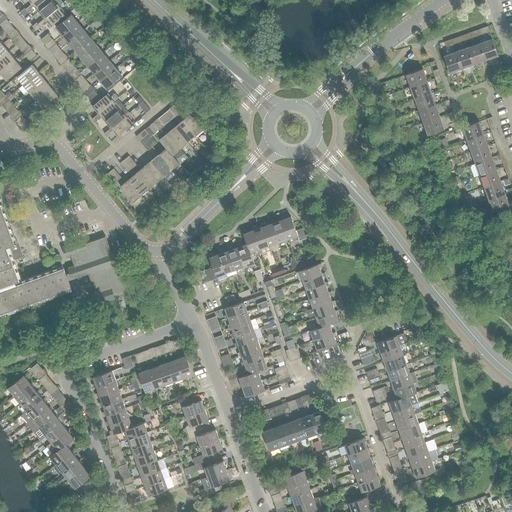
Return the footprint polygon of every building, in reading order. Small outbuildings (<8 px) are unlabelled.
[(51,0),(36,0),(31,4),(25,9),(24,8),(20,12),(23,16),(32,10),(31,8),(33,6),(37,12),(51,0)] [(51,0),(37,12),(43,19),(59,6),(63,3),(60,0),(51,0)] [(65,13),(59,6),(43,19),(37,24),(36,23),(32,26),(35,31),(44,24),(43,23),(45,21),(50,26),(65,13)] [(55,27),(62,35),(77,22),(71,14),(55,27)] [(83,30),(77,22),(62,35),(68,43),(83,30)] [(68,43),(74,50),(90,38),(83,30),(68,43)] [(96,45),(90,38),(74,50),(81,58),(96,45)] [(491,39),(479,43),(485,60),(498,56),(491,39)] [(479,43),(467,47),(473,65),(485,60),(479,43)] [(0,58),(8,52),(2,44),(0,45),(0,58)] [(81,58),(87,66),(103,53),(96,45),(81,58)] [(467,47),(455,52),(461,69),(473,65),(467,47)] [(0,58),(0,71),(14,60),(8,52),(0,58)] [(461,69),(455,52),(443,56),(449,73),(461,69)] [(109,61),(103,53),(87,66),(93,73),(109,61)] [(142,61),(139,56),(133,60),(137,65),(142,61)] [(21,67),(14,60),(0,71),(0,73),(6,80),(21,67)] [(93,73),(100,81),(115,68),(109,61),(93,73)] [(16,77),(23,85),(38,72),(31,64),(16,77)] [(115,68),(100,81),(106,89),(122,76),(115,68)] [(422,69),(405,75),(410,88),(427,81),(422,69)] [(437,85),(442,83),(437,69),(432,71),(437,85)] [(25,96),(29,93),(44,80),(38,72),(23,85),(18,89),(25,96)] [(29,93),(35,100),(51,88),(44,80),(29,93)] [(427,81),(410,88),(414,99),(431,93),(427,81)] [(57,95),(51,88),(35,100),(42,108),(57,95)] [(431,93),(414,99),(418,111),(435,105),(431,93)] [(92,106),(98,114),(117,98),(119,97),(116,94),(111,98),(107,94),(92,106)] [(98,114),(92,119),(94,122),(98,119),(97,118),(100,116),(104,121),(123,105),(117,98),(98,114)] [(104,121),(110,128),(125,116),(129,113),(123,105),(104,121)] [(435,105),(418,111),(422,123),(439,117),(435,105)] [(190,114),(182,121),(195,136),(203,130),(190,114)] [(132,123),(125,116),(110,128),(104,133),(106,137),(110,134),(109,133),(112,130),(116,136),(132,123)] [(439,117),(422,123),(427,135),(444,129),(439,117)] [(32,122),(29,119),(20,126),(23,129),(32,122)] [(187,142),(195,136),(182,121),(174,127),(187,142)] [(479,121),(462,128),(466,140),(483,134),(479,121)] [(187,142),(174,127),(167,133),(179,149),(187,142)] [(139,141),(148,134),(144,129),(135,137),(139,141)] [(183,153),(179,149),(167,133),(159,140),(166,148),(175,159),(183,153)] [(139,141),(143,146),(152,138),(148,134),(139,141)] [(483,134),(466,140),(470,151),(488,145),(483,134)] [(156,143),(152,138),(143,146),(147,151),(156,143)] [(438,141),(440,148),(448,145),(445,138),(438,141)] [(470,151),(475,163),(492,157),(488,145),(470,151)] [(166,148),(158,154),(171,170),(179,163),(175,159),(166,148)] [(171,170),(158,154),(150,161),(163,176),(171,170)] [(136,165),(128,156),(124,160),(131,169),(136,165)] [(475,163),(479,175),(496,169),(492,157),(475,163)] [(131,169),(124,160),(119,163),(126,173),(131,169)] [(150,161),(143,167),(156,182),(163,176),(150,161)] [(143,167),(135,174),(148,189),(156,182),(143,167)] [(120,178),(113,168),(108,172),(116,182),(120,178)] [(479,175),(483,187),(500,181),(496,169),(479,175)] [(108,172),(103,176),(111,185),(116,182),(108,172)] [(135,174),(127,180),(140,195),(148,189),(135,174)] [(133,202),(140,195),(127,180),(120,186),(133,202)] [(483,187),(488,199),(505,193),(500,181),(483,187)] [(505,193),(488,199),(492,211),(509,205),(505,193)] [(462,206),(465,205),(467,204),(464,195),(462,195),(459,197),(462,206)] [(0,316),(71,291),(68,280),(87,274),(86,271),(76,274),(73,265),(68,267),(69,273),(65,274),(62,265),(21,280),(9,246),(16,243),(5,211),(0,196),(0,316)] [(280,220),(287,239),(297,236),(290,217),(284,219),(283,216),(279,217),(280,220)] [(270,221),(271,223),(278,242),(287,239),(280,220),(274,222),(273,219),(270,221)] [(260,224),(262,227),(268,246),(278,242),(271,223),(265,226),(264,223),(260,224)] [(268,246),(262,227),(256,229),(255,226),(251,227),(252,230),(259,249),(261,254),(270,251),(268,246)] [(302,228),(296,230),(299,241),(306,239),(302,228)] [(242,231),(246,244),(247,244),(250,253),(259,249),(252,230),(246,232),(245,229),(242,231)] [(86,271),(87,274),(97,301),(132,289),(131,287),(133,286),(122,253),(112,256),(105,236),(66,249),(64,253),(65,257),(70,256),(73,265),(76,274),(86,271)] [(236,244),(237,247),(244,266),(254,263),(250,253),(247,244),(246,244),(241,246),(240,243),(236,244)] [(227,248),(228,251),(235,270),(244,266),(237,247),(231,249),(230,247),(227,248)] [(217,251),(218,254),(225,273),(227,277),(236,273),(235,270),(228,251),(222,253),(221,250),(217,251)] [(209,258),(212,267),(216,277),(225,273),(218,254),(212,256),(211,253),(208,255),(209,257),(209,258)] [(299,271),(302,280),(321,274),(321,273),(319,268),(322,266),(320,263),(318,264),(299,271)] [(212,267),(207,269),(211,280),(216,278),(216,277),(212,267)] [(211,280),(207,269),(201,271),(205,283),(211,280)] [(302,280),(305,290),(324,283),(322,277),(325,276),(324,272),(321,273),(321,274),(302,280)] [(305,290),(309,299),(328,292),(326,286),(328,285),(327,282),(324,283),(305,290)] [(309,299),(312,309),(331,302),(329,296),(332,295),(331,291),(328,292),(309,299)] [(235,300),(233,295),(225,298),(227,303),(235,300)] [(227,307),(224,308),(226,315),(223,316),(225,319),(227,318),(246,311),(243,301),(227,307)] [(314,315),(315,318),(335,311),(334,311),(332,305),(335,304),(334,301),(331,302),(312,309),(307,310),(309,316),(314,315)] [(337,310),(334,311),(335,311),(315,318),(319,327),(331,323),(338,321),(336,314),(339,313),(337,310)] [(228,328),(231,327),(250,320),(246,311),(227,318),(229,324),(227,325),(228,328)] [(211,331),(220,328),(216,316),(207,320),(211,331)] [(253,330),(250,320),(231,327),(233,333),(230,334),(231,338),(234,337),(253,330)] [(333,326),(331,323),(319,327),(309,331),(313,340),(332,333),(330,327),(333,326)] [(235,347),(237,346),(257,339),(253,330),(234,337),(236,343),(233,344),(235,347)] [(335,332),(332,333),(313,340),(316,350),(335,343),(333,337),(336,336),(335,332)] [(376,343),(380,352),(399,345),(408,342),(404,333),(396,336),(377,342),(376,343)] [(217,349),(218,349),(227,346),(223,335),(213,338),(217,349)] [(260,349),(257,339),(237,346),(240,352),(237,353),(238,357),(241,356),(241,355),(260,349)] [(175,350),(172,341),(172,340),(166,342),(170,352),(175,350)] [(402,355),(399,345),(380,352),(383,362),(402,355)] [(300,358),(300,356),(296,346),(290,348),(295,360),(300,358)] [(157,357),(154,348),(153,347),(147,349),(151,359),(157,357)] [(290,348),(288,349),(285,350),(289,362),(295,360),(290,348)] [(241,366),(244,365),(263,358),(260,349),(241,355),(241,356),(243,361),(240,362),(241,366)] [(358,354),(360,359),(371,355),(369,350),(358,354)] [(220,357),(224,368),(234,365),(230,353),(220,357)] [(138,363),(135,354),(134,354),(129,356),(132,366),(138,363)] [(373,361),(371,355),(360,359),(362,365),(373,361)] [(406,364),(402,355),(383,362),(387,371),(406,364)] [(125,368),(132,366),(129,356),(121,359),(125,368)] [(185,356),(175,359),(182,378),(192,375),(185,356)] [(267,368),(263,358),(244,365),(246,371),(244,372),(245,375),(257,371),(267,368)] [(182,378),(175,359),(166,363),(173,382),(182,378)] [(166,363),(157,366),(164,385),(173,382),(166,363)] [(387,371),(390,380),(409,373),(406,364),(387,371)] [(276,375),(287,370),(285,365),(274,369),(276,375)] [(147,369),(154,388),(164,385),(157,366),(147,369)] [(365,372),(367,378),(378,374),(376,368),(365,372)] [(154,388),(147,369),(138,373),(145,392),(154,388)] [(93,388),(96,387),(115,380),(111,370),(92,377),(94,383),(91,384),(93,388)] [(278,380),(289,376),(287,370),(276,375),(278,380)] [(229,381),(238,378),(236,371),(226,375),(229,381)] [(238,378),(241,387),(261,380),(257,371),(245,375),(238,378)] [(409,373),(390,380),(393,390),(413,383),(417,381),(414,372),(409,373)] [(369,384),(380,380),(378,374),(367,378),(369,384)] [(7,388),(13,396),(29,383),(23,375),(7,388)] [(134,390),(139,388),(135,377),(130,379),(132,385),(133,389),(134,390)] [(96,397),(99,396),(118,389),(115,380),(96,387),(98,393),(95,394),(96,397)] [(264,390),(261,380),(241,387),(245,397),(264,390)] [(13,396),(20,404),(35,391),(29,383),(13,396)] [(416,393),(413,383),(393,390),(397,399),(407,395),(408,396),(413,393),(416,393)] [(372,391),(374,397),(385,393),(383,387),(372,391)] [(121,399),(118,389),(99,396),(101,402),(98,403),(99,407),(102,406),(102,405),(121,399)] [(20,404),(26,412),(42,399),(35,391),(20,404)] [(387,398),(385,393),(374,397),(376,403),(387,398)] [(407,395),(397,399),(388,402),(392,412),(411,405),(417,403),(413,393),(408,396),(407,395)] [(141,409),(145,407),(141,396),(137,397),(141,409)] [(182,407),(185,416),(204,409),(201,400),(191,403),(189,397),(176,402),(178,408),(182,407)] [(26,412),(32,419),(48,407),(42,399),(26,412)] [(103,416),(106,415),(125,408),(121,399),(102,405),(102,406),(104,411),(102,412),(103,416)] [(414,414),(411,405),(392,412),(395,421),(414,414)] [(27,424),(33,431),(54,415),(48,407),(27,424)] [(128,417),(125,408),(106,415),(108,421),(105,422),(106,425),(109,424),(128,417)] [(208,419),(204,409),(185,416),(188,426),(184,427),(186,433),(200,428),(198,423),(208,419)] [(319,411),(309,415),(316,434),(326,430),(319,411)] [(414,414),(395,421),(398,430),(418,423),(414,414)] [(450,420),(448,414),(442,416),(444,422),(450,420)] [(60,422),(54,415),(33,431),(40,440),(45,436),(44,435),(60,422)] [(316,434),(309,415),(300,418),(307,437),(316,434)] [(112,434),(124,430),(124,429),(131,427),(131,426),(128,417),(109,424),(111,430),(108,431),(110,435),(112,434)] [(300,418),(290,421),(297,440),(307,437),(300,418)] [(297,440),(290,421),(281,425),(288,444),(297,440)] [(44,435),(45,436),(51,443),(67,430),(60,422),(44,435)] [(143,422),(131,426),(131,427),(124,429),(124,430),(128,439),(147,432),(143,422)] [(418,423),(398,430),(402,440),(421,433),(418,423)] [(281,425),(272,428),(278,447),(288,444),(281,425)] [(196,436),(199,446),(219,439),(215,429),(202,434),(200,428),(186,433),(188,439),(196,436)] [(278,447),(272,428),(262,432),(269,451),(278,447)] [(73,438),(67,430),(51,443),(46,446),(52,454),(65,444),(73,438)] [(128,439),(131,448),(150,441),(147,432),(128,439)] [(402,440),(405,449),(424,442),(421,433),(402,440)] [(457,433),(451,435),(453,441),(459,439),(457,433)] [(344,445),(347,454),(366,447),(363,438),(344,445)] [(222,448),(219,439),(199,446),(203,455),(192,459),(194,465),(207,460),(205,454),(222,448)] [(153,451),(150,441),(131,448),(134,458),(153,451)] [(405,449),(409,458),(428,452),(424,442),(405,449)] [(49,457),(55,465),(71,452),(65,444),(52,454),(49,457)] [(370,457),(366,447),(347,454),(351,463),(370,457)] [(134,458),(138,467),(157,460),(153,451),(134,458)] [(77,460),(71,452),(55,465),(61,472),(77,460)] [(431,461),(428,452),(409,458),(412,468),(431,461)] [(351,474),(354,473),(373,466),(370,457),(351,463),(353,469),(349,471),(351,474)] [(61,472),(68,480),(84,468),(77,460),(61,472)] [(160,469),(157,460),(138,467),(141,476),(160,469)] [(203,468),(207,477),(226,470),(222,461),(209,465),(207,460),(194,465),(196,470),(203,468)] [(435,471),(431,461),(412,468),(415,478),(435,471)] [(376,475),(373,466),(354,473),(357,482),(376,475)] [(90,476),(84,468),(68,480),(74,488),(90,476)] [(141,476),(144,486),(163,479),(160,469),(141,476)] [(229,480),(226,470),(207,477),(210,487),(199,490),(202,496),(215,492),(213,486),(229,480)] [(287,487),(306,480),(303,470),(284,477),(287,487)] [(380,485),(376,475),(357,482),(361,492),(362,491),(364,497),(367,496),(376,493),(374,487),(380,485)] [(167,489),(163,479),(144,486),(148,495),(167,489)] [(287,487),(290,496),(309,489),(306,480),(287,487)] [(290,496),(294,505),(313,499),(309,489),(290,496)] [(511,502),(511,499),(511,496),(510,493),(501,496),(502,499),(504,505),(511,502)] [(348,503),(351,511),(352,511),(370,506),(367,496),(364,497),(348,503)] [(318,497),(313,499),(294,505),(296,511),(306,511),(316,508),(321,507),(318,497)] [(323,509),(335,506),(333,500),(321,503),(323,509)]
